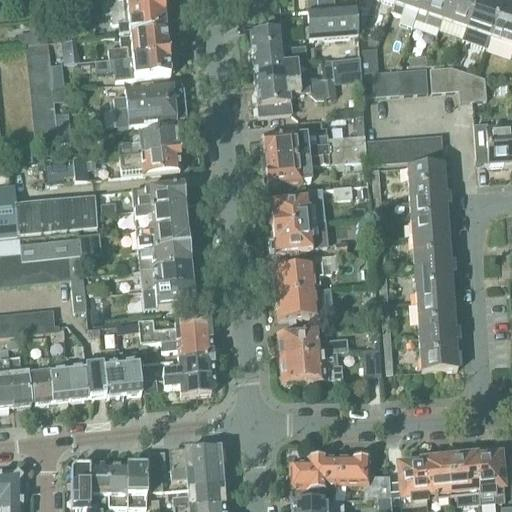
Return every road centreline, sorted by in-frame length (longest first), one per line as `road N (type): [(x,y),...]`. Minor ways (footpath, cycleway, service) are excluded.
road 1 (residential): [(251,424),(208,0)]
road 2 (residential): [(251,424),(482,422)]
road 3 (residential): [(482,422),(474,207)]
road 4 (residential): [(251,424),(43,445)]
road 5 (residential): [(381,127),(451,122),(460,131),(474,207)]
